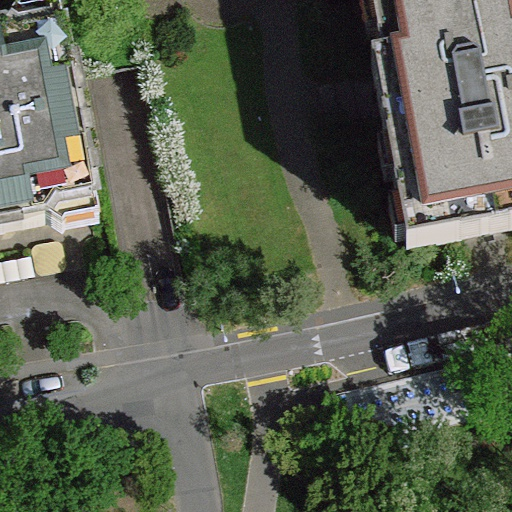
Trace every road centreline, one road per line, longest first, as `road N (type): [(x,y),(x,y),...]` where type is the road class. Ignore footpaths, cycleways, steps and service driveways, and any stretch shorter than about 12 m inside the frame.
road 1 (residential): [(511,319),(176,391)]
road 2 (residential): [(176,391),(0,424)]
road 3 (residential): [(201,511),(176,391)]
